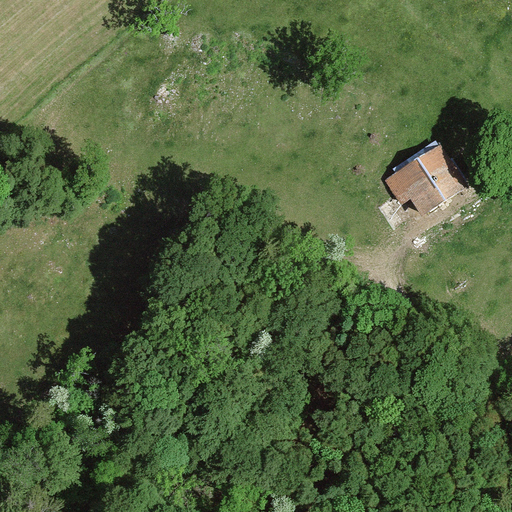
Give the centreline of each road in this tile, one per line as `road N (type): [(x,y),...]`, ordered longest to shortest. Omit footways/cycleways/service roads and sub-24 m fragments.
road 1 (track): [(511,373),(390,296),(355,258)]
road 2 (track): [(360,511),(343,455),(318,449),(234,508)]
